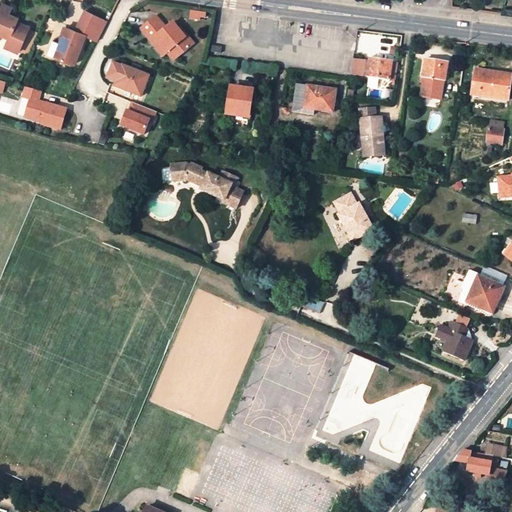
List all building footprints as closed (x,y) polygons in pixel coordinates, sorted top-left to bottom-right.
[(0,37),(1,38),(0,40),(0,47),(10,52),(21,24),(13,20),(14,19),(5,15),(7,9),(0,5),(0,37)] [(105,18),(86,8),(75,28),(80,30),(85,32),(94,38),(105,18)] [(213,9),(189,8),(189,18),(213,19),(213,9)] [(141,30),(152,43),(158,38),(169,50),(176,58),(192,43),(173,22),(167,28),(156,16),(141,30)] [(64,24),(59,40),(54,54),(73,62),(85,32),(80,30),(64,24)] [(43,50),(54,54),(59,40),(48,36),(43,50)] [(158,38),(152,43),(163,55),(169,50),(158,38)] [(354,56),(351,74),(359,74),(361,62),(362,57),(354,56)] [(367,75),(367,76),(390,79),(392,61),(369,58),(368,63),(367,75)] [(422,92),(442,95),(444,80),(446,80),(448,62),(425,59),(423,76),(420,76),(419,83),(423,83),(422,92)] [(398,62),(392,61),(390,79),(395,80),(398,62)] [(367,75),(368,63),(361,62),(359,74),(367,75)] [(107,78),(116,82),(122,67),(113,63),(107,78)] [(150,75),(122,66),(122,67),(116,82),(115,86),(142,96),(150,75)] [(511,74),(476,69),(472,92),(480,93),(480,95),(508,99),(511,74)] [(333,112),(336,90),(298,84),(294,110),(314,113),(314,109),(333,112)] [(33,99),(35,90),(19,85),(16,96),(21,97),(16,116),(35,120),(34,124),(53,130),(59,107),(33,99)] [(249,116),(252,90),(231,87),(228,113),(249,116)] [(133,103),(123,126),(148,136),(157,114),(133,103)] [(363,110),(363,119),(376,118),(375,108),(363,110)] [(364,157),(382,156),(380,135),(385,134),(383,117),(376,118),(363,119),(361,119),(364,157)] [(490,119),(489,126),(504,128),(505,122),(490,119)] [(504,128),(489,126),(487,141),(502,143),(504,128)] [(169,166),(171,180),(181,179),(183,180),(184,178),(193,182),(194,179),(201,182),(199,188),(222,199),(221,201),(234,207),(241,190),(232,186),(236,177),(220,170),(217,178),(205,173),(205,174),(198,171),(199,168),(189,164),(188,166),(183,164),(169,166)] [(511,173),(506,178),(499,177),(498,191),(509,192),(511,189),(511,173)] [(349,194),(334,202),(340,213),(337,215),(352,241),(374,228),(360,203),(355,206),(349,194)] [(479,275),(467,270),(454,303),(486,317),(496,296),(500,298),(504,287),(478,277),(479,275)] [(467,327),(452,320),(448,329),(441,326),(437,336),(447,341),(442,352),(463,361),(473,339),(463,335),(467,327)] [(486,454),(494,456),(505,458),(507,449),(488,445),(486,454)] [(467,471),(477,473),(482,474),(487,475),(490,475),(491,469),(494,456),(486,454),(463,450),(454,461),(469,463),(467,471)] [(507,472),(491,469),(490,475),(487,475),(485,482),(504,486),(507,472)]
